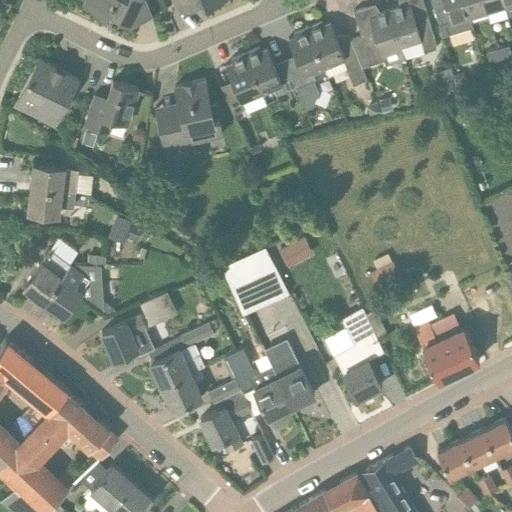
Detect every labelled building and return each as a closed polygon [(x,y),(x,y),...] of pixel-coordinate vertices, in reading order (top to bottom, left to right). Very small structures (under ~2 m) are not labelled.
[(84,0),(83,2),(107,14),(109,10),(131,20),(152,13),(147,0),(84,0)] [(173,0),(179,11),(204,1),(206,5),(218,0),(173,0)] [(401,47),(404,58),(424,52),(422,49),(435,45),(437,44),(422,0),(400,0),(401,6),(390,10),(401,47)] [(468,15),(463,0),(431,0),(442,35),(472,26),(469,15),(468,15)] [(482,0),(463,0),(468,15),(469,15),(486,9),(482,0)] [(482,0),(486,9),(503,4),(502,0),(482,0)] [(367,80),(367,79),(362,67),(384,60),(382,52),(401,47),(390,10),(379,13),(374,6),(357,11),(356,10),(354,11),(361,37),(351,40),(348,33),(348,34),(367,80)] [(324,66),(342,58),(353,85),(367,80),(348,34),(337,38),(330,22),(323,24),(322,21),(308,27),(324,66)] [(313,71),(324,66),(308,27),(294,32),(296,36),(289,39),(297,59),(287,64),(296,87),(316,79),(313,71)] [(498,48),(501,58),(511,54),(509,45),(498,48)] [(259,47),(244,53),(260,92),(274,86),(277,95),(296,87),(287,64),(276,68),(267,47),(260,50),(259,47)] [(501,58),(498,48),(486,52),(489,61),(501,58)] [(260,92),(244,53),(232,58),(233,62),(226,65),(234,85),(224,89),(233,112),(246,107),(243,99),(260,92)] [(62,71),(63,70),(39,58),(16,103),(54,123),(78,78),(77,77),(76,80),(62,71)] [(454,73),(451,67),(442,70),(448,89),(457,86),(457,84),(454,73)] [(454,73),(457,84),(465,82),(462,71),(454,73)] [(211,105),(205,80),(175,86),(179,102),(156,107),(165,147),(223,134),(216,103),(211,105)] [(128,125),(139,88),(113,81),(108,99),(95,95),(86,126),(110,133),(114,121),(128,125)] [(392,109),(389,96),(377,99),(381,112),(392,109)] [(375,102),(366,106),(369,114),(378,110),(375,102)] [(134,128),(130,142),(139,144),(143,130),(134,128)] [(34,161),(31,187),(74,190),(77,169),(65,168),(65,165),(34,161)] [(74,190),(31,187),(28,211),(59,214),(60,204),(72,206),(74,190)] [(141,230),(129,225),(125,236),(138,241),(141,230)] [(297,261),(289,244),(279,249),(288,266),(297,261)] [(242,313),(289,292),(265,246),(221,266),(242,313)] [(45,300),(72,265),(69,264),(50,249),(24,285),(45,300)] [(104,264),(104,255),(87,254),(87,263),(104,264)] [(377,290),(401,279),(393,261),(369,272),(377,290)] [(90,278),(72,265),(45,300),(64,314),(78,295),(90,278)] [(113,358),(138,346),(132,334),(177,314),(166,291),(144,301),(149,311),(102,332),(113,358)] [(356,398),(382,385),(368,359),(384,351),(362,306),(340,318),(349,333),(328,345),(333,354),(356,398)] [(162,387),(190,373),(190,372),(204,365),(193,343),(213,333),(208,322),(181,335),(186,346),(151,363),(162,387)] [(436,339),(428,322),(414,329),(438,380),(479,360),(464,326),(436,339)] [(66,388),(5,339),(0,346),(0,463),(19,440),(52,405),(66,388)] [(271,365),(272,365),(291,406),(314,394),(291,347),(278,353),(274,346),(264,350),(266,354),(267,353),(270,362),(271,365)] [(236,378),(239,386),(251,380),(254,387),(253,387),(268,417),(291,406),(272,365),(271,365),(270,362),(267,353),(266,354),(243,365),(238,353),(222,361),(232,380),(236,378)] [(201,396),(190,373),(162,387),(173,409),(201,396)] [(241,390),(239,386),(236,378),(232,380),(208,392),(214,403),(241,390)] [(43,511),(56,501),(68,488),(77,479),(66,468),(57,478),(37,457),(65,427),(96,457),(99,455),(101,457),(103,455),(119,438),(68,391),(68,390),(66,388),(52,405),(19,440),(0,463),(0,469),(16,484),(0,499),(0,500),(12,511),(43,511)] [(243,444),(231,419),(245,412),(239,400),(201,418),(213,444),(222,439),(228,450),(243,444)] [(483,428),(495,455),(511,446),(511,431),(505,418),(483,428)] [(460,439),(472,465),(495,455),(483,428),(460,439)] [(262,463),(274,457),(264,436),(251,442),(262,463)] [(472,465),(460,439),(437,450),(449,476),(472,465)] [(390,511),(414,511),(391,472),(416,457),(410,446),(365,470),(390,511)] [(90,488),(111,506),(134,482),(113,463),(90,488)] [(484,495),(496,489),(489,475),(484,465),(473,470),(477,480),(484,495)] [(507,484),(511,481),(511,468),(510,465),(500,469),(507,484)] [(322,491),(334,510),(351,500),(358,511),(381,511),(356,473),(342,481),(322,491)] [(111,506),(105,511),(145,511),(144,510),(153,499),(134,482),(111,506)] [(468,506),(476,497),(465,486),(456,495),(468,506)] [(331,511),(334,510),(322,491),(288,511),(331,511)] [(60,511),(63,509),(56,501),(43,511),(60,511)]
